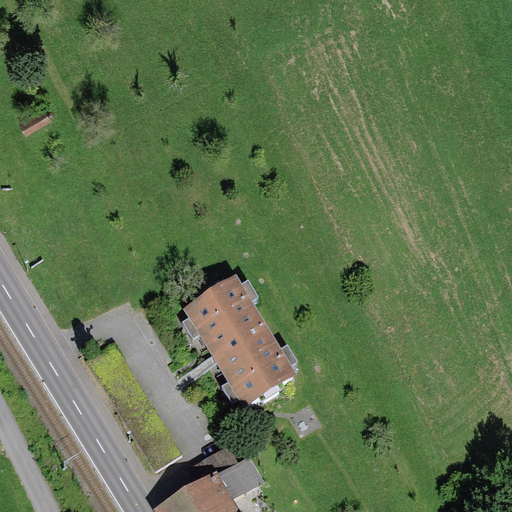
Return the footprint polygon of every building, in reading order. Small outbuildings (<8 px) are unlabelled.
[(44,105),(18,121),(27,135),(53,119),(44,105)] [(183,314),(244,415),(299,381),(293,371),(299,367),(289,351),(282,355),(253,307),(258,303),(249,287),(242,291),(236,282),(183,314)] [(116,346),(87,363),(156,475),(185,458),(116,346)] [(218,478),(239,466),(229,449),(191,472),(200,487),(217,477),(218,478)] [(239,511),(235,504),(266,485),(250,459),(239,466),(218,478),(217,477),(200,487),(158,511),(239,511)]
